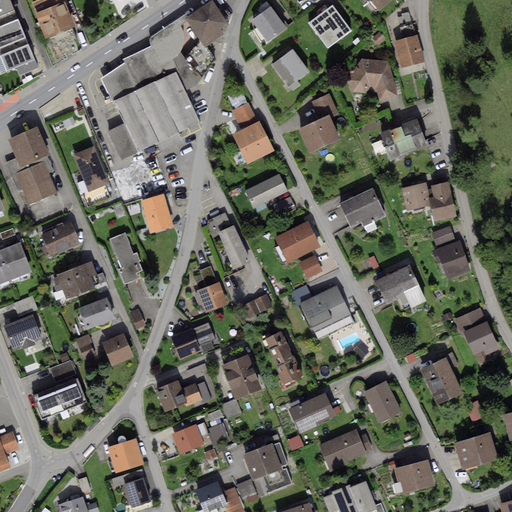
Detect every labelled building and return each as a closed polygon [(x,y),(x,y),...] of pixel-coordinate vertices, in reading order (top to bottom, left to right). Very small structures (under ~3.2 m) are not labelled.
[(0,0),(0,15),(14,10),(10,0),(0,0)] [(36,0),(31,2),(35,11),(64,0),(63,0),(36,0)] [(64,0),(35,11),(44,38),(74,26),(64,0)] [(212,0),(211,0),(185,17),(188,21),(200,40),(204,47),(224,34),(221,28),(228,24),(212,0)] [(368,0),(378,11),(391,0),(368,0)] [(270,6),(251,20),(267,43),(287,29),(270,6)] [(332,6),(309,24),(328,48),(351,31),(332,6)] [(14,10),(0,15),(0,26),(18,19),(14,10)] [(397,18),(403,40),(415,37),(409,12),(401,14),(402,17),(397,18)] [(103,78),(114,101),(175,71),(173,61),(180,51),(182,48),(184,43),(185,40),(185,36),(181,25),(188,21),(185,17),(184,15),(151,37),(150,38),(149,41),(151,46),(123,59),(124,63),(103,78)] [(0,45),(25,36),(18,19),(0,26),(0,45)] [(379,32),(372,39),(379,45),(385,38),(379,32)] [(25,36),(0,45),(0,54),(28,44),(25,36)] [(403,40),(393,42),(399,68),(424,62),(418,36),(415,37),(403,40)] [(175,71),(185,91),(196,86),(214,60),(204,47),(200,40),(185,58),(175,71)] [(28,44),(0,54),(0,56),(6,71),(16,67),(35,60),(28,44)] [(292,49),(271,65),(288,87),(309,72),(292,49)] [(350,74),(346,80),(352,92),(365,93),(369,89),(376,91),(379,101),(397,96),(389,61),(362,58),(356,66),(353,65),(350,66),(348,69),(348,72),(350,74)] [(35,60),(16,67),(19,76),(38,68),(35,60)] [(175,71),(114,101),(125,123),(108,131),(121,160),(200,122),(185,91),(175,71)] [(311,102),(319,120),(329,116),(337,112),(329,94),(311,102)] [(231,110),(241,130),(258,123),(248,102),(231,110)] [(319,120),(298,129),(308,152),(339,138),(329,116),(319,120)] [(415,120),(380,134),(391,161),(426,148),(415,120)] [(241,130),(234,134),(247,163),(274,151),(260,121),(258,123),(241,130)] [(37,127),(9,139),(17,157),(20,166),(47,154),(49,154),(37,127)] [(94,147),(73,154),(83,180),(77,182),(87,207),(110,198),(105,185),(108,184),(94,147)] [(17,157),(5,162),(18,191),(22,189),(28,204),(56,192),(47,174),(54,171),(47,154),(20,166),(17,157)] [(134,172),(124,177),(127,184),(137,179),(134,172)] [(279,173),(244,191),(253,208),(288,190),(279,173)] [(448,182),(431,186),(434,196),(429,198),(430,205),(434,221),(456,216),(448,182)] [(425,183),(401,189),(406,211),(430,205),(429,198),(425,183)] [(372,188),(340,203),(351,226),(362,221),(364,226),(386,216),(372,188)] [(164,194),(141,200),(150,233),(173,227),(164,194)] [(290,197),(279,202),(285,215),(296,209),(290,197)] [(219,232),(231,226),(225,213),(208,220),(207,224),(212,235),(219,232)] [(307,222),(275,237),(287,261),(319,246),(307,222)] [(71,223),(41,235),(45,245),(40,247),(44,257),(79,243),(71,223)] [(231,226),(219,232),(234,269),(250,261),(233,225),(231,226)] [(450,227),(432,233),(436,245),(454,240),(450,227)] [(12,229),(1,233),(3,239),(15,235),(12,229)] [(35,229),(26,232),(29,238),(38,234),(35,229)] [(125,233),(111,238),(122,271),(120,272),(124,286),(140,281),(138,274),(142,273),(136,255),(133,256),(125,233)] [(460,240),(432,250),(437,264),(441,263),(448,280),(472,271),(460,240)] [(20,242),(0,250),(0,284),(4,287),(20,280),(21,275),(31,271),(20,242)] [(315,256),(300,262),(307,278),(321,272),(315,256)] [(374,256),(368,259),(373,269),(378,266),(374,256)] [(92,262),(57,275),(66,299),(95,288),(94,286),(100,284),(97,275),(92,262)] [(410,264),(374,281),(385,304),(399,298),(402,304),(409,301),(412,308),(427,301),(410,264)] [(200,270),(206,287),(217,283),(210,266),(200,270)] [(102,273),(97,275),(100,284),(106,282),(102,273)] [(206,287),(197,291),(204,312),(226,304),(219,283),(217,283),(206,287)] [(337,287),(301,304),(314,332),(350,315),(337,287)] [(266,294),(242,306),(249,318),(272,306),(266,294)] [(32,296),(14,303),(18,314),(36,307),(32,296)] [(107,298),(78,308),(81,314),(79,318),(80,321),(84,323),(86,330),(115,319),(107,298)] [(465,332),(487,323),(480,308),(455,319),(461,334),(465,332)] [(139,309),(130,312),(137,328),(145,325),(139,309)] [(450,312),(443,315),(445,321),(453,318),(450,312)] [(33,314),(4,326),(13,349),(21,346),(22,350),(35,345),(34,341),(42,338),(33,314)] [(208,322),(191,328),(198,345),(215,338),(208,322)] [(487,323),(465,332),(481,367),(493,361),(490,353),(499,349),(487,323)] [(191,328),(171,337),(180,359),(200,350),(198,345),(191,328)] [(281,332),(264,339),(281,383),(298,376),(281,332)] [(76,339),(80,348),(91,344),(88,334),(76,339)] [(123,334),(102,342),(112,366),(133,357),(123,334)] [(360,343),(353,350),(362,359),(369,351),(360,343)] [(91,344),(80,348),(85,362),(97,358),(91,344)] [(243,347),(220,356),(223,364),(246,355),(243,347)] [(67,352),(59,355),(62,362),(69,359),(67,352)] [(417,359),(414,353),(405,357),(408,363),(417,359)] [(452,353),(419,369),(437,406),(464,393),(451,367),(457,364),(452,353)] [(223,364),(221,365),(234,398),(259,389),(246,355),(223,364)] [(70,361),(50,369),(54,381),(75,374),(70,361)] [(78,379),(32,396),(41,419),(87,402),(78,379)] [(179,380),(157,389),(165,409),(184,402),(186,406),(203,400),(197,385),(196,382),(182,387),(179,380)] [(205,382),(197,385),(203,400),(204,403),(212,400),(205,382)] [(386,382),(365,392),(381,423),(402,412),(386,382)] [(326,392),(289,409),(300,432),(336,415),(326,392)] [(235,400),(223,404),(228,417),(240,413),(235,400)] [(478,400),(465,406),(472,422),(486,416),(478,400)] [(220,409),(208,414),(211,423),(223,418),(220,409)] [(511,412),(502,415),(509,441),(511,440),(511,412)] [(206,441),(211,439),(204,422),(199,425),(206,441)] [(223,423),(210,428),(216,447),(230,443),(223,423)] [(195,426),(171,434),(178,454),(202,445),(195,426)] [(356,430),(319,444),(329,471),(349,464),(348,460),(365,453),(358,436),(356,430)] [(13,431),(0,436),(0,441),(5,454),(20,449),(13,431)] [(490,432),(453,442),(461,469),(498,458),(490,432)] [(366,434),(358,436),(365,453),(372,450),(366,434)] [(299,435),(287,440),(291,451),(303,446),(299,435)] [(0,441),(0,470),(10,467),(5,454),(0,441)] [(134,441),(108,449),(115,473),(141,465),(134,441)] [(272,443),(243,454),(252,480),(262,476),(268,492),(292,483),(286,469),(282,470),(281,467),(288,464),(279,443),(273,445),(272,443)] [(214,449),(204,453),(207,460),(217,457),(214,449)] [(426,462),(393,469),(398,493),(432,485),(426,462)] [(114,487),(121,485),(143,479),(141,470),(112,479),(114,487)] [(86,477),(78,479),(82,493),(91,491),(86,477)] [(143,479),(121,485),(125,496),(124,497),(126,505),(133,504),(133,506),(150,502),(143,479)] [(250,479),(236,484),(242,498),(256,492),(250,479)] [(365,480),(349,487),(359,511),(368,511),(377,508),(376,505),(365,480)] [(217,482),(195,491),(203,511),(211,511),(225,506),(227,511),(245,511),(235,488),(225,492),(221,483),(218,485),(217,482)] [(349,485),(331,492),(332,494),(338,510),(339,511),(358,511),(359,511),(349,487),(349,485)] [(332,511),(338,510),(332,494),(323,498),(328,511),(332,511)] [(83,496),(58,504),(60,511),(99,511),(96,502),(86,505),(83,496)] [(511,511),(511,500),(499,504),(500,511),(511,511)] [(384,511),(380,503),(376,505),(377,508),(378,511),(384,511)]
